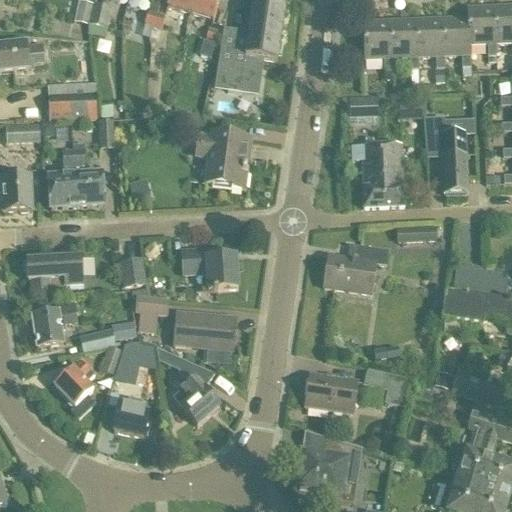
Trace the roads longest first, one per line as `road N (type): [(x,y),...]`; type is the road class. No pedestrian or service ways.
road 1 (residential): [(0,240),(296,224)]
road 2 (residential): [(236,478),(259,433),(296,224)]
road 3 (residential): [(296,224),(328,0)]
road 4 (residential): [(511,210),(296,224)]
road 5 (residential): [(118,487),(49,451),(26,430),(0,381)]
